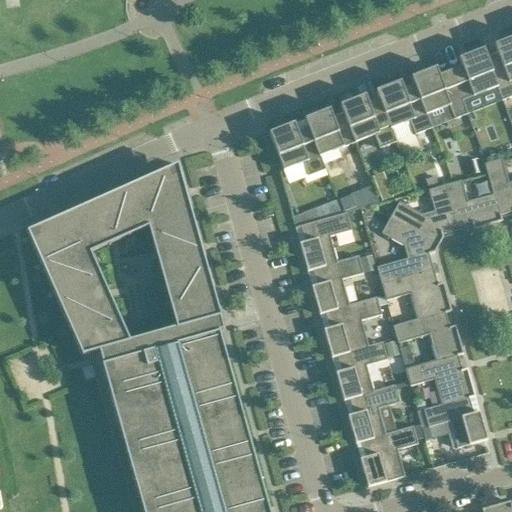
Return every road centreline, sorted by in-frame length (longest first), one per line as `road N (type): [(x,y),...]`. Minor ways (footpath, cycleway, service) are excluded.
road 1 (residential): [(213,123),(325,511)]
road 2 (residential): [(511,5),(213,123)]
road 3 (residential): [(213,123),(0,219)]
road 4 (residential): [(376,511),(511,468)]
